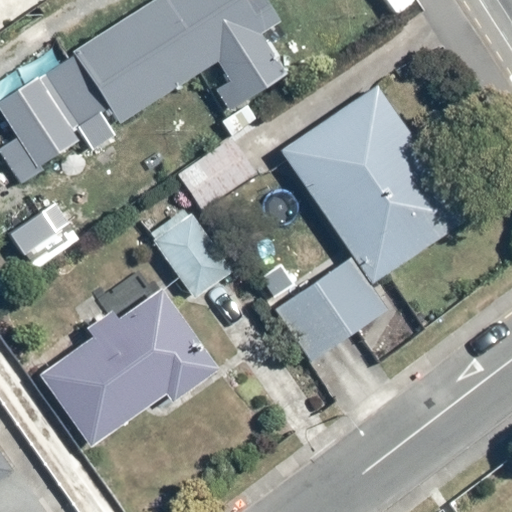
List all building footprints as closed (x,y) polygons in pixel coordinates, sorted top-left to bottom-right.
[(0,122),(11,139),(0,146),(0,156),(16,182),(80,141),(81,140),(88,152),(113,136),(118,133),(114,126),(190,78),(213,63),(225,83),(212,91),(225,112),(285,74),(237,0),(158,0),(70,57),(39,77),(0,101),(0,122)] [(460,223),(371,91),(278,152),(367,285),(460,223)] [(252,175),(230,141),(175,176),(197,211),(252,175)] [(62,193),(2,232),(19,259),(79,220),(62,193)] [(233,271),(186,208),(147,238),(194,301),(233,271)] [(381,315),(345,262),(272,311),(307,364),(381,315)] [(207,365),(155,291),(34,376),(86,450),(207,365)] [(0,476),(10,470),(0,454),(0,476)]
